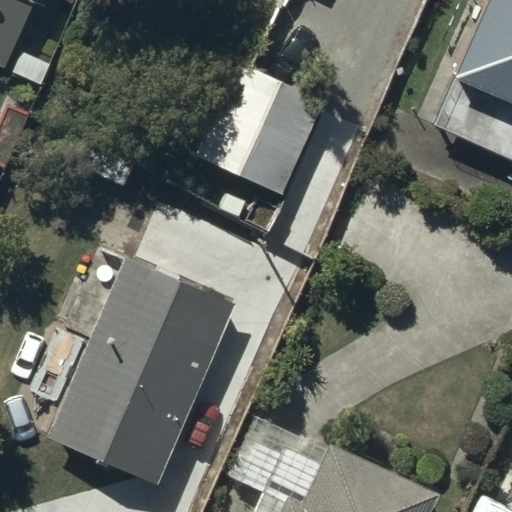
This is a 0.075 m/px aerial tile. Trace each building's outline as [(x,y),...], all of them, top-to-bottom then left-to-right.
[(23,0),(0,0),(0,49),(4,51),(23,0)] [(511,0),(494,0),(452,99),(511,125),(511,0)] [(203,165),(285,203),(328,112),(247,73),(203,165)] [(236,310),(128,262),(50,439),(159,487),(236,310)] [(331,451),(328,459),(253,425),(227,482),(269,501),(263,511),(434,511),(439,501),(335,453),(331,451)]
